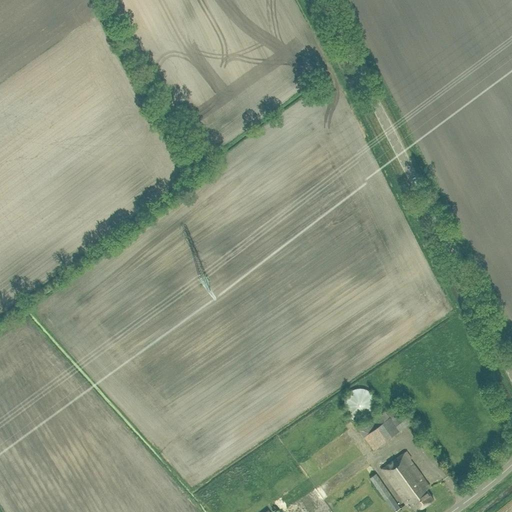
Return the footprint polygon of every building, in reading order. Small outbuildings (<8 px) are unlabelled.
[(345,397),(344,402),(344,407),(345,412),(349,417),(353,420),(359,421),(364,420),(369,418),(373,414),(376,410),(376,404),(375,399),(373,394),(369,390),(364,388),(358,388),(353,389),(349,392),(345,397)] [(385,410),(358,429),(373,450),(415,420),(401,400),(386,411),(385,410)] [(426,490),(430,487),(410,459),(411,459),(406,451),(381,469),(406,504),(410,502),(416,511),(433,500),(426,490)] [(376,473),(369,478),(393,511),(394,511),(400,508),(376,473)] [(332,482),(326,487),(331,494),(337,489),(332,482)] [(318,504),(331,496),(326,487),(313,496),(318,504)]
